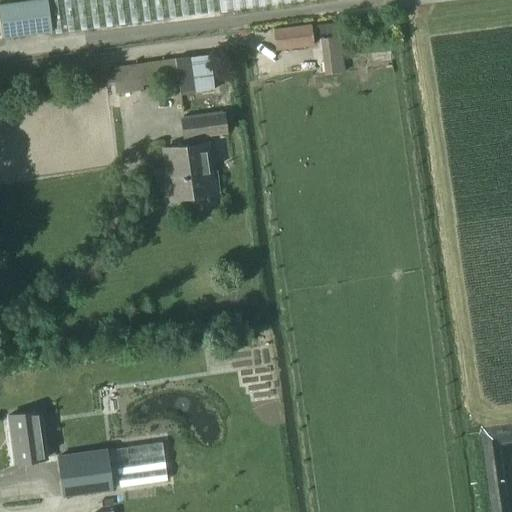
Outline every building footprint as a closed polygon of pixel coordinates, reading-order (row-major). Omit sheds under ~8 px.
[(46,0),(31,0),(0,4),(0,20),(2,38),(51,32),(46,0)] [(46,0),(51,32),(51,35),(308,0),(46,0)] [(272,29),(274,50),(313,45),(310,23),(272,29)] [(112,71),(76,76),(78,87),(78,88),(105,84),(114,83),(115,92),(142,88),(141,84),(177,80),(179,91),(178,91),(178,94),(179,94),(180,94),(214,89),(209,54),(176,58),(112,66),(112,71)] [(326,57),(327,73),(342,72),(341,56),(326,57)] [(191,145),(163,149),(170,199),(212,194),(206,144),(203,144),(202,136),(225,133),(223,115),(181,120),(183,139),(190,137),(191,145)] [(8,415),(15,464),(46,460),(39,410),(8,415)] [(161,442),(106,450),(111,489),(167,480),(161,442)] [(111,489),(106,450),(105,449),(58,456),(64,496),(111,489)]
